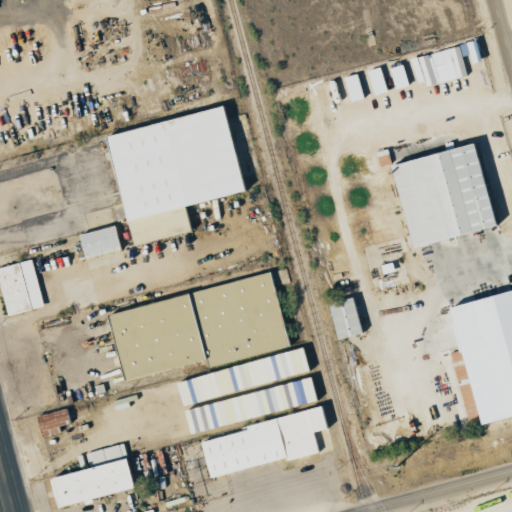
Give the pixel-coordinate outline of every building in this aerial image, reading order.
[(465,75),(458,46),(448,48),(455,78),(465,75)] [(103,134),(128,245),(189,232),(183,205),(241,193),(222,108),(103,134)] [(387,164),(407,247),(492,227),(472,144),(387,164)] [(507,235),(511,233),(511,207),(500,211),(507,235)] [(82,259),(119,251),(114,226),(77,234),(82,259)] [(0,267),(0,295),(5,316),(42,307),(30,260),(0,267)] [(105,311),(120,380),(205,361),(206,367),(286,349),(270,275),(105,311)] [(511,415),(511,290),(446,307),(475,425),(511,415)] [(359,333),(349,298),(325,304),(335,340),(359,333)] [(284,352),(290,375),(306,371),(300,348),(284,352)] [(315,401),(309,378),(252,392),(258,416),(315,401)] [(207,478),(317,452),(312,432),(327,429),(322,409),(198,438),(207,478)] [(36,415),(40,437),(59,434),(57,426),(68,424),(65,410),(36,415)] [(131,491),(124,458),(126,457),(123,444),(76,455),(80,471),(47,478),(53,508),(131,491)]
